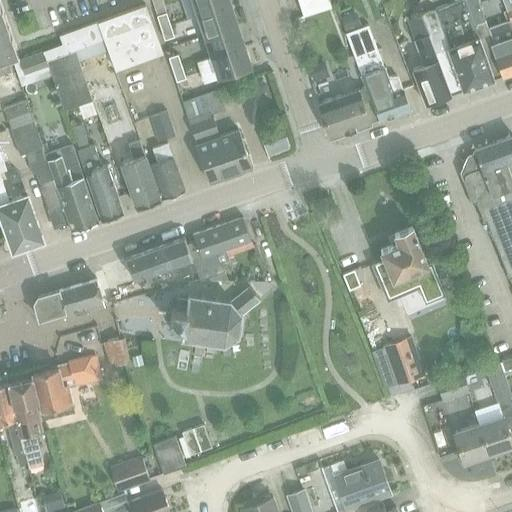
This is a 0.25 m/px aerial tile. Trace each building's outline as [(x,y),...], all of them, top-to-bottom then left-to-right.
[(192,0),(197,15),(233,3),(231,0),(192,0)] [(331,7),(328,0),(297,0),(304,17),(331,7)] [(464,0),(423,14),(451,96),(493,81),(487,62),(474,26),(474,25),(470,14),(464,0)] [(511,26),(511,0),(501,0),(510,21),(511,26)] [(204,36),(240,24),(233,3),(197,15),(204,36)] [(0,64),(18,58),(0,6),(0,64)] [(162,54),(145,8),(59,38),(62,47),(44,53),(49,68),(64,111),(94,100),(77,53),(104,43),(114,71),(162,54)] [(161,27),(170,24),(167,13),(158,16),(161,27)] [(354,14),(341,18),(347,34),(359,29),(354,14)] [(413,70),(418,86),(425,105),(451,96),(423,14),(421,15),(429,37),(414,42),(422,66),(413,70)] [(511,26),(510,21),(489,29),(494,43),(493,43),(491,44),(496,58),(503,77),(511,74),(511,26)] [(485,22),(474,26),(487,62),(493,81),(503,77),(496,58),(491,44),(493,43),(488,29),(485,22)] [(170,24),(161,27),(165,39),(174,36),(170,24)] [(247,45),(240,24),(204,36),(211,57),(247,45)] [(359,29),(347,34),(352,48),(365,87),(370,100),(377,121),(378,120),(410,110),(403,91),(403,90),(402,90),(397,77),(387,78),(374,40),(369,26),(359,29)] [(254,66),(247,45),(211,57),(218,78),(254,66)] [(44,53),(20,61),(26,77),(49,68),(44,53)] [(173,70),(182,67),(178,54),(169,57),(173,70)] [(182,67),(173,70),(177,81),(186,78),(182,67)] [(337,97),(318,103),(330,137),(369,124),(377,121),(370,100),(365,87),(337,97)] [(2,109),(15,146),(18,156),(24,154),(31,174),(34,173),(47,211),(62,206),(71,231),(98,222),(71,145),(43,155),(24,101),(2,109)] [(210,183),(252,168),(238,129),(220,136),(213,115),(211,116),(209,110),(186,118),(210,183)] [(166,112),(151,118),(159,141),(174,136),(166,112)] [(82,125),(72,128),(79,149),(89,146),(82,125)] [(511,138),(511,137),(473,150),(482,176),(466,181),(480,223),(483,222),(508,278),(511,285),(511,138)] [(120,163),(136,209),(160,200),(138,140),(127,144),(132,159),(120,163)] [(78,150),(81,159),(79,159),(100,221),(122,213),(105,164),(102,165),(97,153),(95,144),(89,146),(79,149),(78,150)] [(158,167),(150,170),(161,200),(184,192),(167,144),(152,149),(158,167)] [(13,168),(6,171),(9,179),(10,184),(21,181),(19,175),(13,168)] [(0,216),(12,252),(43,242),(27,196),(23,198),(20,196),(12,199),(11,202),(0,205),(0,216)] [(250,240),(243,222),(242,218),(193,236),(201,258),(192,261),(199,281),(224,272),(222,266),(229,263),(224,249),(250,240)] [(396,244),(379,251),(387,270),(391,280),(380,285),(388,304),(440,282),(432,263),(427,265),(419,246),(412,228),(393,235),(396,244)] [(125,259),(132,278),(132,279),(191,259),(183,239),(125,259)] [(193,267),(171,274),(174,285),(197,279),(193,267)] [(354,270),(342,274),(345,283),(357,278),(354,270)] [(33,303),(38,320),(63,313),(65,317),(103,306),(96,280),(36,297),(33,303)] [(180,339),(200,341),(223,345),(237,335),(240,314),(259,297),(250,286),(230,303),(186,297),(186,301),(176,299),(175,308),(170,308),(168,323),(173,324),(172,334),(181,335),(180,339)] [(126,362),(121,338),(105,342),(110,366),(126,362)] [(421,377),(414,358),(406,338),(379,348),(394,387),(421,377)] [(141,354),(132,356),(135,366),(143,363),(141,354)] [(59,369),(59,368),(32,374),(32,378),(39,401),(43,418),(72,412),(68,393),(104,387),(98,357),(69,363),(69,366),(59,369)] [(506,370),(511,367),(511,358),(503,362),(506,370)] [(497,403),(510,399),(498,364),(485,368),(497,403)] [(462,377),(454,379),(435,385),(441,402),(467,393),(462,377)] [(24,452),(29,468),(43,464),(35,433),(42,432),(35,402),(39,401),(32,378),(8,384),(23,452),(24,452)] [(8,384),(0,385),(0,424),(7,423),(14,454),(23,452),(8,384)] [(478,425),(488,455),(511,446),(511,445),(502,417),(478,425)] [(478,425),(472,427),(453,434),(463,464),(488,455),(478,425)] [(164,473),(167,472),(186,465),(175,436),(153,444),(164,473)] [(110,468),(119,493),(150,481),(141,456),(110,468)] [(364,465),(334,476),(345,508),(385,493),(382,484),(387,482),(380,464),(365,469),(364,465)] [(132,511),(127,511),(169,511),(162,490),(129,502),(132,511)] [(294,511),(310,511),(304,491),(289,496),(294,511)] [(242,511),(278,511),(273,497),(242,509),(242,511)] [(346,511),(396,511),(395,507),(385,511),(381,500),(346,511)]
